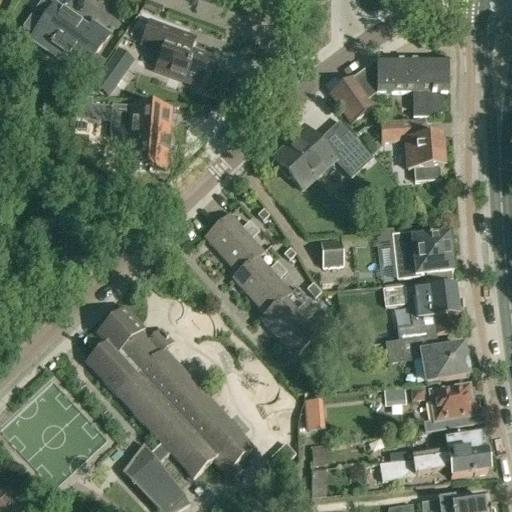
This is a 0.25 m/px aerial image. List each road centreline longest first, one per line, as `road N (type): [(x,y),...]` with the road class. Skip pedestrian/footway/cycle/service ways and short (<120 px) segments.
road 1 (residential): [(320,77),(0,375)]
road 2 (residential): [(320,77),(280,45),(166,0)]
road 3 (primary): [(511,323),(501,152)]
road 4 (primary): [(484,1),(481,55),(501,152)]
road 5 (residential): [(469,1),(358,45)]
